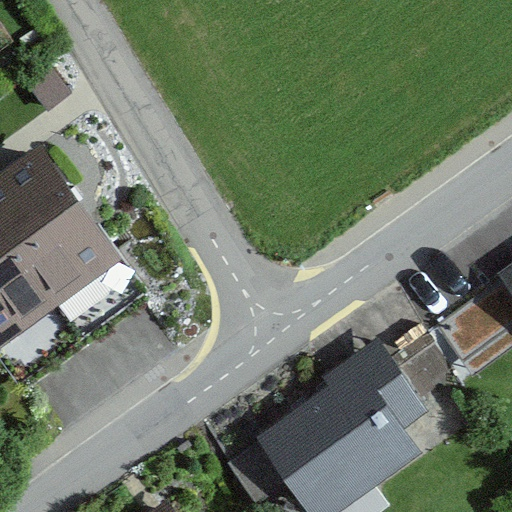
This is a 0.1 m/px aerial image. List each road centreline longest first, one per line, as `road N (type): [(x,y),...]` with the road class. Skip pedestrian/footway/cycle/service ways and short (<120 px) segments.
road 1 (residential): [(65,0),(280,331)]
road 2 (residential): [(280,331),(25,511)]
road 3 (residential): [(511,167),(280,331)]
